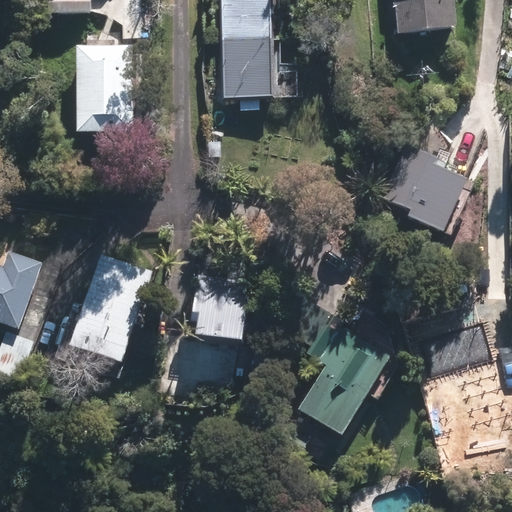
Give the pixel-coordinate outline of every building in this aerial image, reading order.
[(94,0),(65,0),(66,17),(96,15),(94,0)] [(281,0),(223,0),(227,99),(285,97),(281,0)] [(461,0),(400,0),(404,32),(464,27),(461,0)] [(138,57),(88,60),(92,126),(143,123),(138,57)] [(483,185),(414,153),(388,209),(457,241),(483,185)] [(508,258),(489,257),(488,301),(507,301),(508,258)] [(13,271),(0,267),(0,318),(29,328),(48,269),(17,259),(13,271)] [(156,284),(108,269),(82,353),(131,368),(156,284)] [(257,296),(206,296),(206,351),(256,351),(257,296)] [(347,336),(302,409),(347,437),(392,363),(347,336)] [(36,344),(12,338),(3,374),(26,380),(36,344)]
